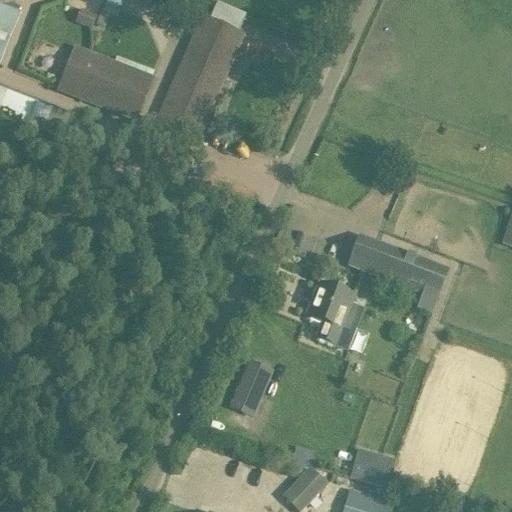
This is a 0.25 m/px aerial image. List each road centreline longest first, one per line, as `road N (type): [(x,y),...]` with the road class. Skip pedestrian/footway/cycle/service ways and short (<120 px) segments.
road 1 (unclassified): [(366,0),(135,511)]
road 2 (track): [(0,397),(122,302),(189,277),(237,202),(276,198)]
